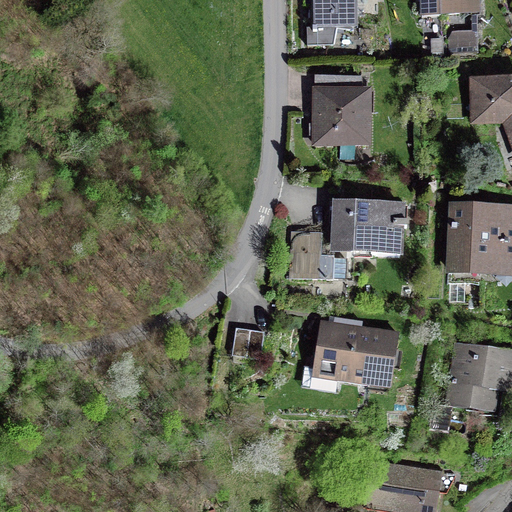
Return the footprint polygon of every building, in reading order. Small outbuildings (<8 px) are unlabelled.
[(353,0),(312,0),(313,30),(308,30),(308,48),(333,48),(336,30),(355,32),(353,0)] [(437,0),(438,12),(475,11),(474,0),(437,0)] [(361,78),(315,78),(315,146),(368,146),(368,115),(361,115),(361,78)] [(495,121),(506,164),(511,161),(511,81),(473,82),(474,121),(495,121)] [(401,204),(335,202),(334,249),(373,250),(373,256),(399,257),(401,204)] [(511,227),(511,203),(451,202),(449,271),(490,272),(491,261),(511,261),(511,227)] [(321,242),(291,241),(289,277),(346,281),(347,260),(320,259),(321,242)] [(397,334),(322,323),(315,369),(336,372),(334,379),(369,385),(370,377),(390,380),(397,334)] [(264,333),(236,329),(232,356),(260,360),(264,333)] [(435,402),(431,428),(450,430),(453,407),(493,412),(497,384),(511,385),(511,351),(456,344),(449,404),(435,402)] [(371,462),(364,504),(410,511),(435,511),(442,474),(371,462)]
